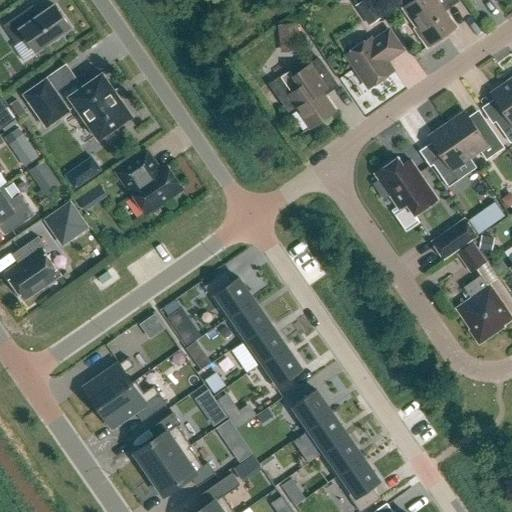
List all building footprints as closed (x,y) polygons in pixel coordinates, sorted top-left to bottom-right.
[(382,18),(369,0),(364,0),(358,5),(372,25),(382,18)] [(397,0),(398,0),(417,28),(415,29),(428,48),(456,28),(436,0),(397,0)] [(4,26),(16,45),(26,38),(36,52),(71,28),(55,6),(35,19),(28,9),(4,26)] [(300,52),(297,24),(279,26),(281,53),(300,52)] [(389,30),(373,42),(371,38),(346,56),(369,88),(393,71),(387,62),(403,51),(389,30)] [(319,59),(299,72),(296,69),(272,85),(289,110),(294,107),(310,129),(336,111),(324,95),(329,92),(326,88),(335,82),(319,59)] [(131,115),(131,116),(103,75),(102,74),(101,75),(70,96),(69,97),(63,102),(47,79),(24,95),(46,128),(69,112),(69,111),(75,106),(98,138),(98,139),(99,140),(100,139),(131,118),(132,117),(131,115)] [(493,118),(510,144),(511,142),(511,85),(509,82),(491,94),(503,112),(493,118)] [(15,123),(0,101),(0,129),(2,132),(15,123)] [(447,125),(470,158),(480,151),(486,160),(504,148),(486,123),(477,129),(465,112),(447,125)] [(431,162),(448,187),(458,180),(452,171),(470,158),(447,125),(428,137),(440,155),(431,162)] [(27,165),(41,156),(22,126),(7,135),(27,165)] [(146,213),(181,189),(165,165),(158,170),(147,153),(119,173),(146,213)] [(45,160),(31,169),(48,193),(61,184),(45,160)] [(393,162),(375,174),(379,181),(377,183),(376,187),(382,196),(387,198),(389,196),(399,210),(407,205),(415,216),(438,200),(410,161),(398,169),(393,162)] [(87,180),(77,166),(64,175),(74,189),(87,180)] [(0,222),(3,220),(11,231),(34,215),(19,195),(12,200),(3,187),(0,189),(0,222)] [(495,202),(486,208),(495,222),(504,216),(495,202)] [(87,228),(70,203),(46,220),(63,245),(87,228)] [(432,243),(444,259),(476,237),(465,220),(432,243)] [(484,235),(481,250),(495,252),(497,237),(484,235)] [(45,247),(38,237),(18,250),(25,260),(6,274),(24,300),(59,276),(41,250),(45,247)] [(457,253),(471,273),(486,263),(472,243),(457,253)] [(224,273),(204,287),(227,320),(254,301),(238,278),(231,283),(224,273)] [(481,276),(464,288),(471,299),(456,309),(471,330),(469,331),(479,345),(493,335),(492,334),(511,320),(511,317),(490,285),(488,287),(481,276)] [(254,301),(227,320),(243,343),(270,324),(254,301)] [(169,318),(178,332),(191,323),(182,309),(169,318)] [(270,324),(243,343),(258,365),(286,347),(270,324)] [(286,347),(258,365),(275,389),(302,370),(286,347)] [(180,354),(168,362),(189,393),(200,385),(180,354)] [(128,358),(85,388),(98,407),(132,384),(124,373),(134,366),(128,358)] [(225,387),(215,373),(205,380),(214,394),(225,387)] [(98,407),(112,427),(160,395),(154,386),(144,393),(136,381),(132,384),(98,407)] [(197,398),(204,408),(215,400),(209,390),(197,398)] [(316,390),(293,406),(308,429),(332,413),(316,390)] [(227,415),(236,409),(225,395),(217,401),(227,415)] [(173,413),(155,426),(162,436),(136,454),(151,475),(190,448),(192,447),(177,427),(180,424),(173,413)] [(308,429),(304,432),(321,455),(348,436),(332,413),(308,429)] [(348,436),(321,455),(336,478),(364,459),(348,436)] [(243,440),(232,448),(241,462),(253,453),(243,440)] [(190,448),(151,475),(153,478),(152,479),(163,495),(190,477),(197,487),(215,475),(207,463),(203,467),(190,448)] [(364,459),(336,478),(359,511),(361,511),(380,499),(372,487),(380,482),(364,459)] [(241,480),(248,475),(241,465),(234,470),(241,480)] [(232,474),(202,494),(209,505),(199,511),(234,511),(224,497),(240,485),(232,474)] [(305,499),(298,489),(289,496),(295,506),(305,499)]
